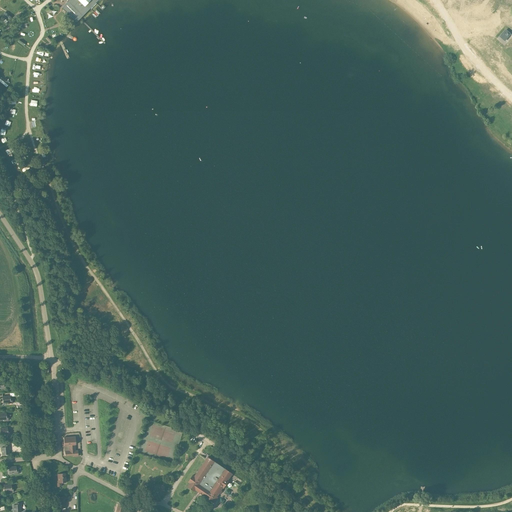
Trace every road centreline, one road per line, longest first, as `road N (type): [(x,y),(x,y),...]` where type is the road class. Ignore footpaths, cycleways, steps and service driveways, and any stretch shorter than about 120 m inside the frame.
road 1 (unclassified): [(51,361),(137,392),(205,439)]
road 2 (unclassified): [(51,358),(38,275),(0,214)]
road 3 (unclassified): [(205,439),(311,511)]
road 4 (track): [(436,0),(467,51),(511,97)]
road 5 (track): [(511,499),(390,511)]
